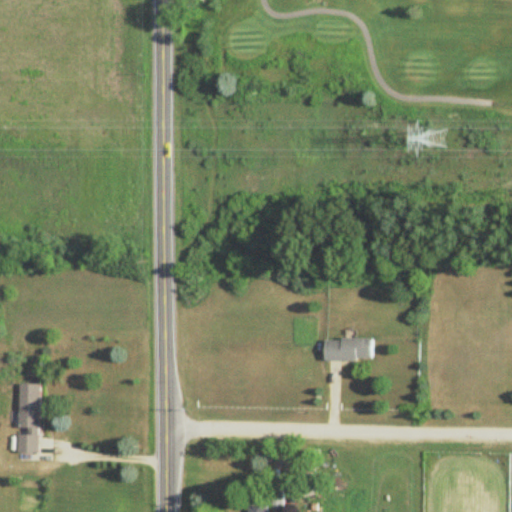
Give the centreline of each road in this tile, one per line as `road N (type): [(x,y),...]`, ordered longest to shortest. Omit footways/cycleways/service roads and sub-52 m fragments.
road 1 (tertiary): [(164,511),(160,0)]
road 2 (residential): [(164,429),(511,432)]
